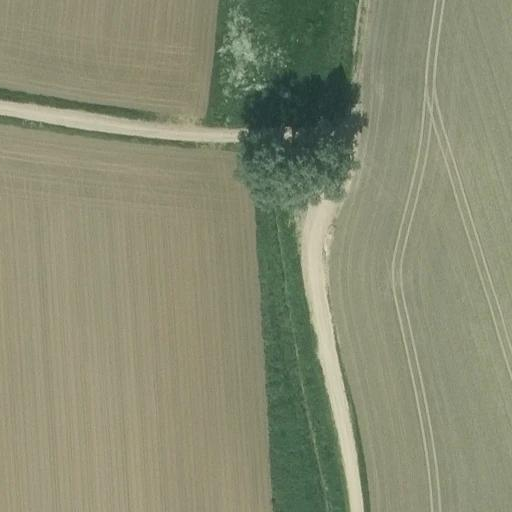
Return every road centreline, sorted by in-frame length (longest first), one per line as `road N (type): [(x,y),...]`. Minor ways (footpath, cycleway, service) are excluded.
road 1 (track): [(343,136),(316,222),(313,261),(355,511)]
road 2 (track): [(0,107),(187,135),(343,136)]
